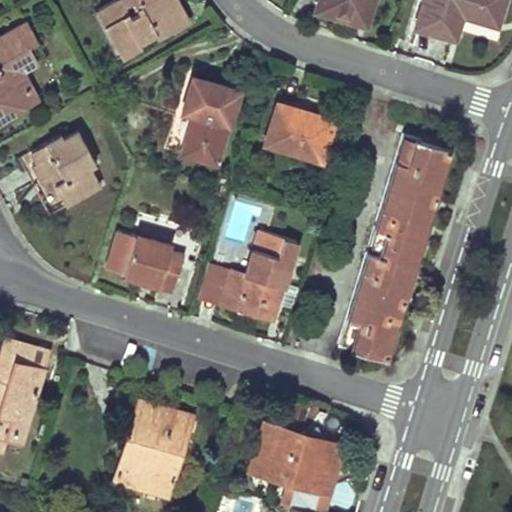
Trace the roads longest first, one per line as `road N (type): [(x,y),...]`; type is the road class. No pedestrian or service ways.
road 1 (residential): [(420,409),(109,306),(38,278),(0,246)]
road 2 (residential): [(509,109),(420,409)]
road 3 (residential): [(509,109),(318,45),(244,0)]
road 4 (residential): [(457,417),(511,244)]
